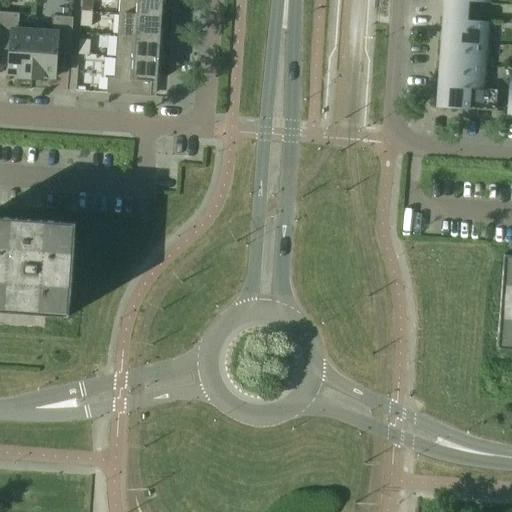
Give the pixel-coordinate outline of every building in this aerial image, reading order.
[(82,0),(81,12),(92,13),(92,0),(82,0)] [(161,18),(162,0),(119,0),(119,14),(161,18)] [(490,0),(445,0),(445,10),(467,12),(468,2),(489,3),(489,5),(490,6),(490,0)] [(442,42),(487,45),(489,21),(488,21),(488,23),(466,22),(467,12),(445,10),(442,42),(440,42),(442,42)] [(31,79),(35,31),(18,30),(19,14),(0,12),(0,40),(11,42),(8,75),(21,76),(21,78),(31,79)] [(91,27),(92,13),(81,12),(80,26),(91,27)] [(160,39),(161,18),(119,14),(117,36),(160,39)] [(35,31),(31,79),(42,80),(42,77),(55,78),(57,45),(71,46),(73,18),(52,17),(51,33),(35,31)] [(158,61),(160,39),(117,36),(116,58),(158,61)] [(78,55),(89,55),(90,41),(79,40),(78,55)] [(485,67),(487,45),(442,42),(441,63),(439,63),(439,64),(441,64),(485,67)] [(157,83),(158,61),(116,58),(114,79),(108,78),(107,94),(150,97),(151,83),(157,83)] [(484,89),(485,67),(441,64),(439,85),(437,85),(439,85),(484,89)] [(498,90),(484,89),(439,85),(438,108),(461,110),(461,112),(462,110),(502,113),(502,111),(497,111),(498,90)] [(161,163),(160,177),(170,177),(171,164),(161,163)] [(69,317),(76,224),(0,218),(0,312),(45,315),(69,317)] [(511,348),(511,254),(504,254),(497,348),(511,348)]
